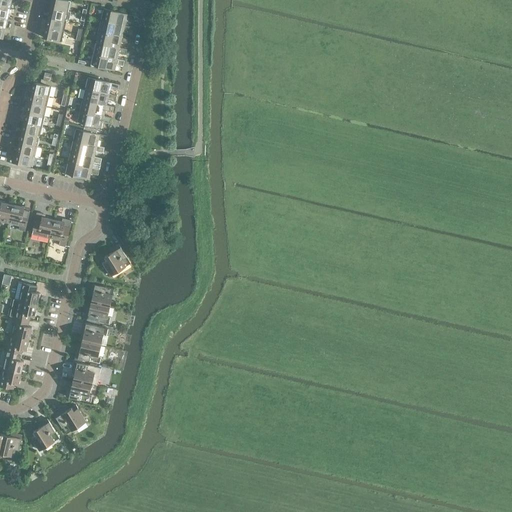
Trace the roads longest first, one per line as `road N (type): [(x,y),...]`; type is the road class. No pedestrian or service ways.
road 1 (residential): [(0,408),(18,409),(52,384),(79,248),(99,230),(104,206)]
road 2 (residential): [(104,206),(145,26),(143,12),(123,0)]
road 3 (residential): [(0,124),(37,0)]
